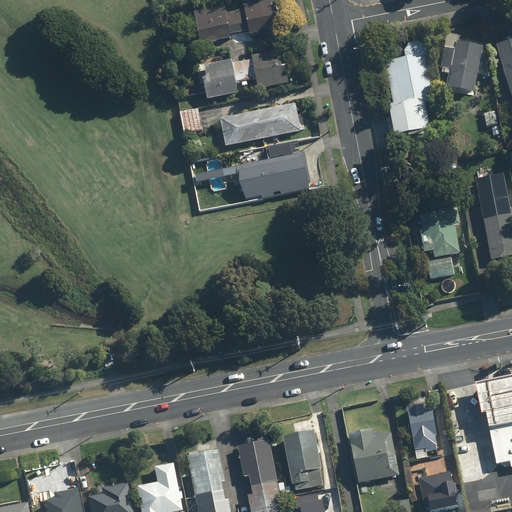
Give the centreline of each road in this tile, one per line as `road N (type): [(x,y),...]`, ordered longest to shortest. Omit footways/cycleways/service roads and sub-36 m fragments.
road 1 (secondary): [(402,355),(0,432)]
road 2 (tertiary): [(334,24),(402,355)]
road 3 (residential): [(334,24),(456,0)]
